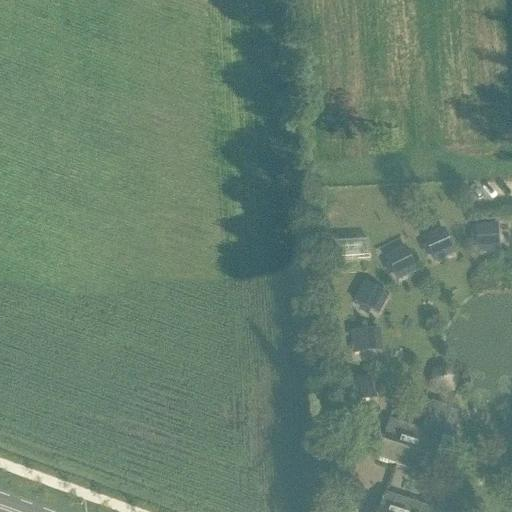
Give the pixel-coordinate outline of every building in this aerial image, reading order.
[(496,228),(476,230),(477,236),(478,248),(478,250),(498,248),(496,228)] [(443,233),(425,241),(427,247),(432,257),(433,259),(451,251),(443,233)] [(404,250),(386,259),(389,265),(395,276),(395,277),(413,268),(404,250)] [(364,286),(354,304),(361,307),(371,313),(372,313),(381,295),(364,286)] [(372,334),(352,336),(354,356),(361,355),(373,354),(374,354),(372,334)] [(363,383),(344,389),(349,408),(353,407),(365,404),(369,403),(363,383)] [(390,421),(376,460),(428,478),(441,438),(449,412),(432,406),(423,432),(390,421)] [(429,511),(384,497),(379,511),(429,511)]
